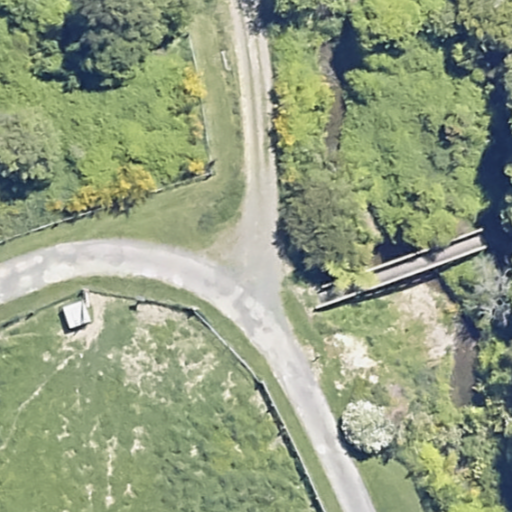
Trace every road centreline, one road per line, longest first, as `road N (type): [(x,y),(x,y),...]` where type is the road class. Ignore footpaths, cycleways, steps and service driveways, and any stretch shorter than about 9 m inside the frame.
road 1 (track): [(238,0),(248,40),(265,309)]
road 2 (track): [(0,283),(76,259),(136,261),(265,309)]
road 3 (track): [(265,309),(361,511)]
